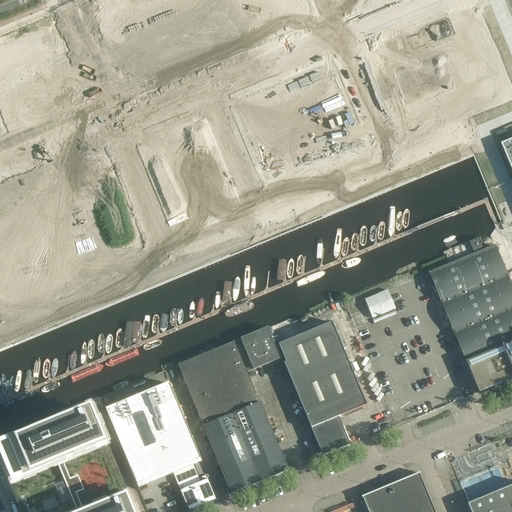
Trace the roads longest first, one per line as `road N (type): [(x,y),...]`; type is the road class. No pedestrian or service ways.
road 1 (residential): [(120,126),(338,36)]
road 2 (residential): [(391,164),(338,36)]
road 3 (residential): [(120,126),(70,0)]
road 4 (unclassified): [(299,501),(419,450)]
road 5 (residential): [(0,176),(120,126)]
